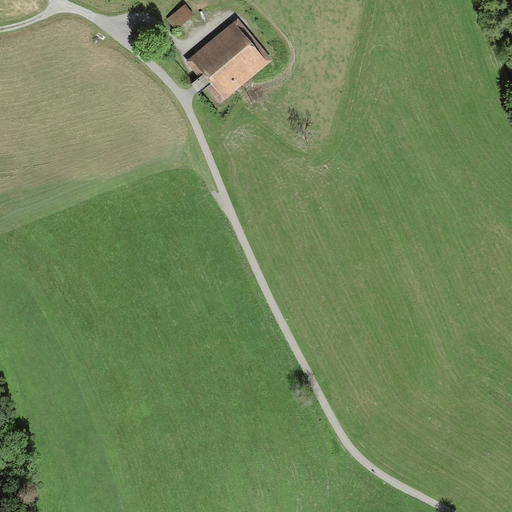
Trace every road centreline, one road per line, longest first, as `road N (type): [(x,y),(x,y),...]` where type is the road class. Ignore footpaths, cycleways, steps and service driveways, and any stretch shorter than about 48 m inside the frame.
road 1 (track): [(452,511),(378,471),(331,411),(248,251),(192,112),(145,53),(63,4)]
road 2 (track): [(0,347),(11,373),(27,511)]
